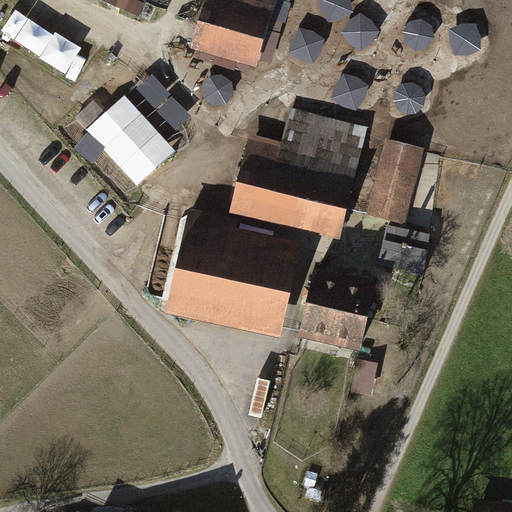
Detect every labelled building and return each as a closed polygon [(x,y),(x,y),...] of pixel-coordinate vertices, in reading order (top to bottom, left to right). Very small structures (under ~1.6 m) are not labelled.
[(201,0),(190,42),(252,60),(269,0),(201,0)] [(356,16),(352,0),(322,0),(327,22),(356,16)] [(12,11),(0,34),(0,37),(97,86),(110,60),(12,11)] [(372,15),(346,22),(353,48),(379,41),(372,15)] [(454,25),(453,53),(492,54),(492,25),(454,25)] [(345,76),(336,98),(359,107),(368,85),(345,76)] [(141,186),(179,149),(125,95),(88,131),(141,186)] [(243,132),(225,205),(334,232),(360,124),(288,107),(279,141),(243,132)] [(362,210),(399,221),(423,145),(386,134),(362,210)] [(187,218),(166,312),(278,337),(299,243),(187,218)] [(377,264),(419,274),(429,233),(387,222),(377,264)] [(319,269),(302,336),(359,350),(376,284),(319,269)] [(361,359),(353,392),(373,396),(381,364),(361,359)] [(471,511),(511,511),(511,504),(473,500),(471,511)]
